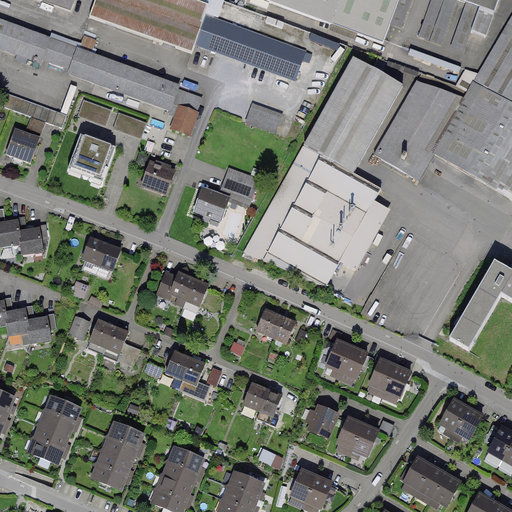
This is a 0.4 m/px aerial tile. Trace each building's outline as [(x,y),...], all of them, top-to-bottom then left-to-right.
[(75,0),(41,0),(71,11),(75,0)] [(96,0),(91,16),(190,52),(193,43),(204,15),(207,7),(187,0),(96,0)] [(187,0),(207,7),(204,15),(218,20),(224,0),(187,0)] [(275,0),(388,41),(402,0),(275,0)] [(501,0),(461,0),(480,7),(498,12),(501,0)] [(489,36),(498,12),(480,7),(472,31),(489,36)] [(204,15),(193,43),(295,80),(305,51),(218,20),(204,15)] [(511,21),(467,101),(420,84),(378,157),(421,185),(438,157),(511,201),(511,21)] [(77,49),(0,22),(0,51),(69,75),(77,49)] [(188,88),(77,49),(69,75),(179,114),(182,106),(187,93),(188,88)] [(403,84),(354,56),(304,145),(353,173),(403,84)] [(6,93),(1,105),(32,117),(46,122),(62,128),(67,116),(6,93)] [(204,99),(187,93),(182,106),(199,112),(204,99)] [(114,112),(86,102),(80,119),(108,129),(114,112)] [(283,115),(253,104),(247,123),(276,134),(283,115)] [(190,137),(199,112),(182,106),(179,114),(173,131),(190,137)] [(150,126),(120,115),(115,129),(145,139),(150,126)] [(32,117),(26,133),(40,138),(46,122),(32,117)] [(26,133),(15,129),(6,152),(34,163),(43,139),(40,138),(26,133)] [(114,148),(84,137),(71,173),(101,184),(114,148)] [(353,173),(304,145),(245,252),(328,287),(340,263),(357,272),(391,210),(375,200),(380,190),(353,173)] [(177,168),(151,159),(141,190),(166,199),(177,168)] [(229,169),(220,194),(231,197),(229,202),(250,209),(259,179),(229,169)] [(200,187),(192,212),(223,222),(229,202),(231,197),(220,194),(200,187)] [(23,228),(23,218),(0,220),(0,227),(2,243),(3,254),(26,252),(23,228)] [(50,260),(47,226),(23,228),(26,252),(27,262),(50,260)] [(106,245),(90,239),(82,261),(98,267),(106,245)] [(122,251),(106,245),(98,267),(114,273),(122,251)] [(511,271),(493,261),(449,338),(472,351),(502,298),(511,303),(511,271)] [(158,297),(176,306),(188,279),(169,271),(158,297)] [(176,306),(195,314),(207,288),(188,279),(176,306)] [(89,287),(76,283),(71,296),(84,301),(89,287)] [(13,312),(10,297),(3,298),(5,314),(13,312)] [(104,302),(92,297),(89,304),(101,309),(104,302)] [(35,320),(33,305),(25,306),(28,322),(35,320)] [(30,340),(25,311),(5,314),(9,343),(30,340)] [(283,319),(268,312),(257,336),(272,343),(283,319)] [(57,330),(54,315),(47,316),(49,331),(57,330)] [(92,325),(76,318),(68,336),(84,343),(92,325)] [(51,345),(46,319),(27,322),(32,349),(51,345)] [(298,326),(283,319),(272,343),(288,350),(298,326)] [(115,329),(99,323),(90,346),(105,352),(115,329)] [(130,336),(115,329),(105,352),(121,359),(130,336)] [(353,350),(336,342),(324,370),(341,377),(353,350)] [(194,357),(177,350),(165,377),(182,385),(194,357)] [(370,357),(353,350),(341,377),(357,385),(370,357)] [(211,365),(194,357),(182,385),(199,392),(211,365)] [(368,390),(383,397),(396,367),(381,361),(368,390)] [(383,397),(398,403),(411,373),(396,367),(383,397)] [(223,373),(213,369),(208,384),(217,388),(223,373)] [(268,391),(255,386),(245,409),(258,415),(268,391)] [(281,396),(268,391),(258,415),(271,420),(281,396)] [(0,394),(0,409),(13,415),(18,402),(0,394)] [(51,396),(45,411),(83,425),(88,411),(51,396)] [(439,429),(454,437),(468,410),(454,402),(439,429)] [(341,417),(319,408),(307,435),(330,444),(341,417)] [(0,409),(0,425),(7,428),(13,415),(0,409)] [(454,437),(468,444),(483,418),(468,410),(454,437)] [(45,411),(40,425),(77,439),(83,425),(45,411)] [(363,426),(348,420),(336,448),(351,454),(363,426)] [(115,421),(109,437),(145,450),(151,435),(115,421)] [(40,425),(34,439),(72,454),(77,439),(40,425)] [(378,433),(363,426),(351,454),(366,460),(378,433)] [(511,448),(511,435),(503,430),(488,455),(503,464),(511,448)] [(109,437),(103,452),(139,466),(145,450),(109,437)] [(34,439),(29,454),(67,468),(72,454),(34,439)] [(511,448),(503,464),(511,469),(511,448)] [(260,460),(282,468),(286,457),(264,449),(260,460)] [(174,450),(169,463),(204,477),(209,464),(174,450)] [(103,452),(97,468),(133,482),(139,466),(103,452)] [(433,469),(418,460),(402,488),(418,497),(433,469)] [(169,463),(164,477),(198,490),(204,477),(169,463)] [(97,468),(91,484),(127,497),(133,482),(97,468)] [(449,478),(433,469),(418,497),(433,505),(449,478)] [(319,480),(303,472),(290,501),(306,509),(319,480)] [(234,474),(228,488),(261,500),(266,486),(234,474)] [(164,477),(158,490),(193,504),(198,490),(164,477)] [(449,511),(464,486),(449,478),(433,505),(445,511),(449,511)] [(323,511),(335,487),(319,480),(306,509),(313,511),(323,511)] [(228,488),(223,502),(248,511),(256,511),(261,500),(228,488)] [(158,490),(153,503),(175,511),(189,511),(193,504),(158,490)] [(490,511),(495,505),(480,496),(470,511),(490,511)] [(248,511),(223,502),(218,511),(248,511)]
